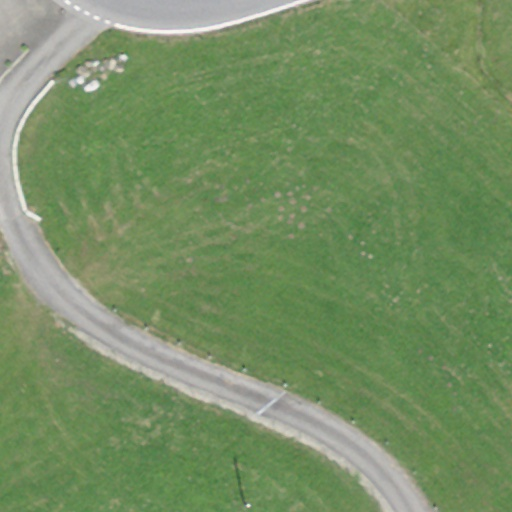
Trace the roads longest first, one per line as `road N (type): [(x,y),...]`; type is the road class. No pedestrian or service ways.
road 1 (track): [(0,198),(13,256),(84,317),(225,395),(360,451),(411,511)]
road 2 (track): [(98,0),(28,88),(0,142)]
